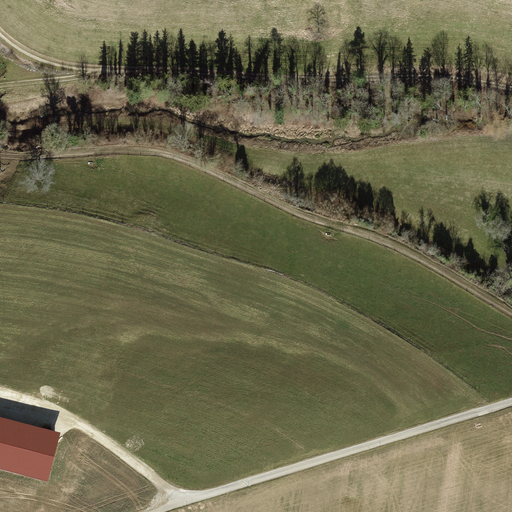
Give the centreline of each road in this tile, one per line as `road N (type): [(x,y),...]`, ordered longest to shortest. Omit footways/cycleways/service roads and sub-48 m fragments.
road 1 (track): [(511,311),(390,243),(308,216),(180,157),(0,154)]
road 2 (track): [(511,90),(440,78),(108,70),(34,55),(0,29)]
road 3 (track): [(511,403),(188,501)]
road 4 (track): [(0,393),(41,403),(89,429),(188,501)]
